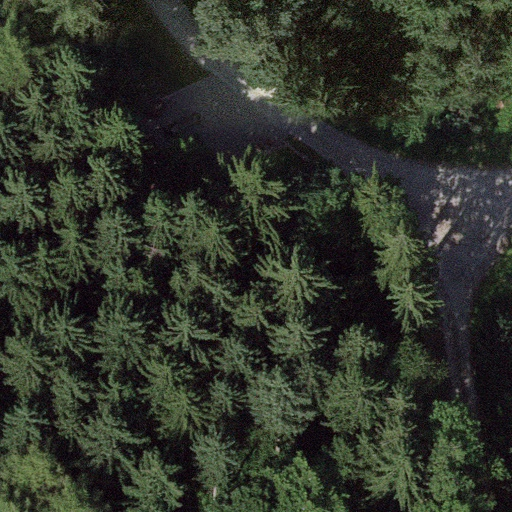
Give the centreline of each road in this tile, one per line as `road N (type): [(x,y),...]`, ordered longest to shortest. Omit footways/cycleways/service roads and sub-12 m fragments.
road 1 (track): [(164,0),(194,41),(287,118),(448,221),(511,190)]
road 2 (track): [(448,221),(478,511)]
